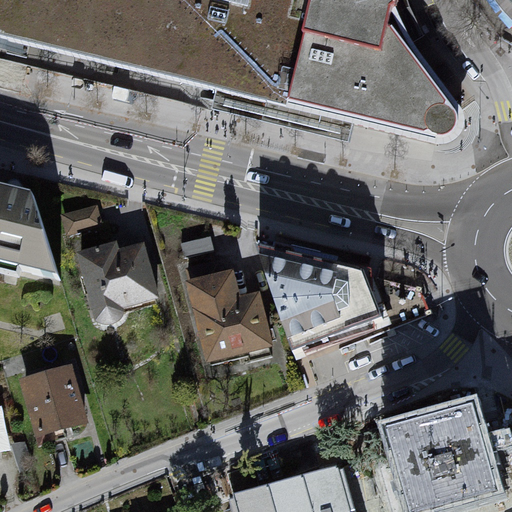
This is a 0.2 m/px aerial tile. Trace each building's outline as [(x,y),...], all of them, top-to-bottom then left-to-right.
[(401,0),(0,0),(0,39),(41,50),(223,93),(304,113),(321,43),(400,59),(405,32),(408,18),(401,0)] [(511,0),(495,0),(503,13),(511,24),(511,0)] [(475,123),(405,32),(400,59),(321,43),(304,113),(455,151),(467,148),(475,139),(476,131),(475,123)] [(36,195),(0,186),(0,268),(61,284),(36,195)] [(95,205),(61,215),(68,235),(101,225),(95,205)] [(150,242),(74,260),(90,327),(166,309),(150,242)] [(377,281),(259,248),(302,362),(395,329),(377,281)] [(248,302),(240,277),(193,290),(216,372),(283,354),(267,297),(248,302)] [(73,368),(23,381),(38,440),(88,427),(73,368)] [(0,451),(13,449),(4,404),(0,404),(0,451)] [(487,420),(397,444),(415,511),(499,511),(511,509),(487,420)] [(366,511),(354,467),(243,496),(247,511),(366,511)]
